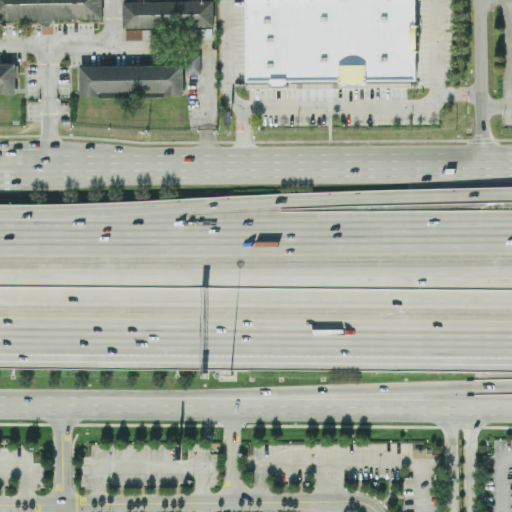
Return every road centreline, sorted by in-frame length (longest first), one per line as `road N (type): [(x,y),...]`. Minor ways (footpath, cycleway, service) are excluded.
road 1 (motorway): [(511,197),(0,220)]
road 2 (motorway): [(0,297),(511,300)]
road 3 (motorway): [(511,236),(0,238)]
road 4 (motorway): [(511,275),(0,275)]
road 5 (primary): [(511,161),(19,157)]
road 6 (motorway): [(0,340),(406,342)]
road 7 (motorway): [(129,409),(285,394),(511,388)]
road 8 (primary): [(129,409),(511,415)]
road 9 (tertiary): [(481,162),(479,0)]
road 10 (primary): [(0,408),(129,409)]
